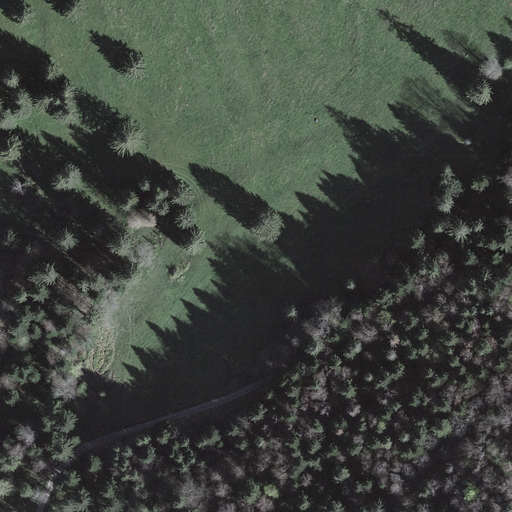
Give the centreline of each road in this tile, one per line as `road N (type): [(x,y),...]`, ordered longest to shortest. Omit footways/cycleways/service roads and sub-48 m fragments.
road 1 (track): [(39,511),(76,452),(233,396),(412,294),(511,253)]
road 2 (track): [(387,511),(449,441),(511,389)]
